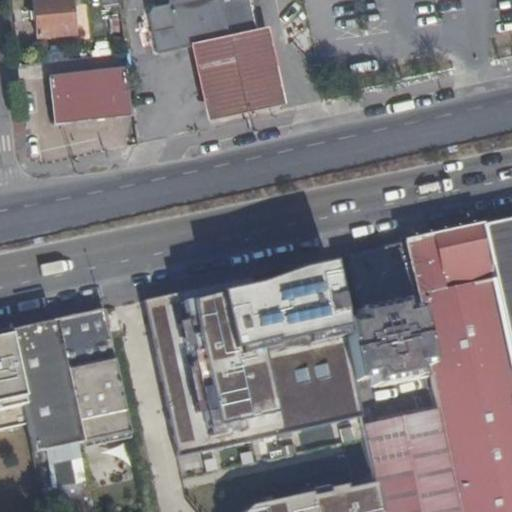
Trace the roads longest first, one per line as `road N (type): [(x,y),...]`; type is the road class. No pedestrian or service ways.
road 1 (primary): [(1,275),(511,170)]
road 2 (primary): [(511,108),(11,211)]
road 3 (unknown): [(332,45),(477,30)]
